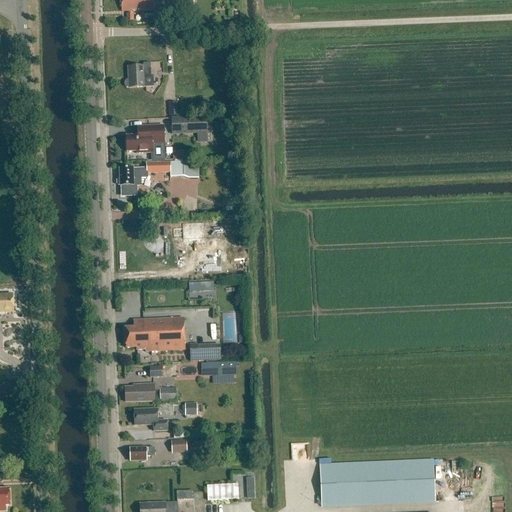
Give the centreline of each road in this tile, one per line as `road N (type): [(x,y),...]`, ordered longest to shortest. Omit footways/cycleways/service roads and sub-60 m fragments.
road 1 (secondary): [(106,511),(85,0)]
road 2 (unclassified): [(42,511),(21,6)]
road 3 (track): [(98,32),(511,22)]
